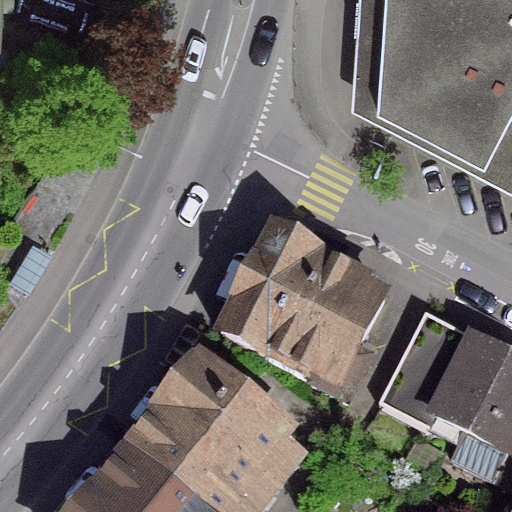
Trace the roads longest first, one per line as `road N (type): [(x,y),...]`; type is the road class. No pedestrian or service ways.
road 1 (primary): [(199,123),(138,259),(61,385),(0,460)]
road 2 (residential): [(511,282),(199,123)]
road 3 (primary): [(239,0),(199,123)]
